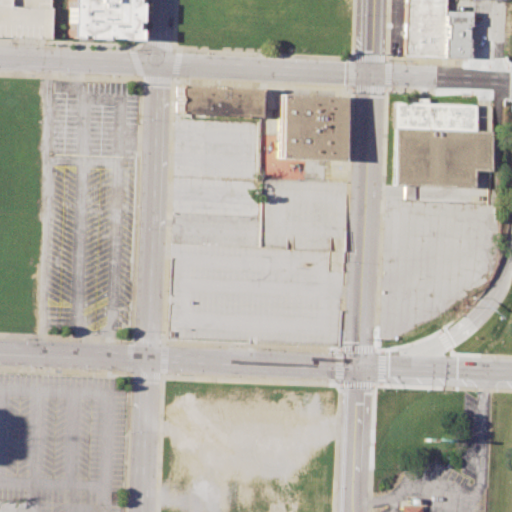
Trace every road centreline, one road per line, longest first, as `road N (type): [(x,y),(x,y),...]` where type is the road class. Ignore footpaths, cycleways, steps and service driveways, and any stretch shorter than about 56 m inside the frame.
road 1 (secondary): [(0,55),(367,73)]
road 2 (secondary): [(148,356),(159,0)]
road 3 (secondary): [(367,73),(359,365)]
road 4 (tertiary): [(359,365),(148,356)]
road 5 (secondary): [(144,511),(148,356)]
road 6 (tertiary): [(148,356),(0,350)]
road 7 (secondary): [(359,365),(353,511)]
road 8 (secondary): [(367,73),(508,80)]
road 9 (tertiary): [(511,373),(392,367)]
